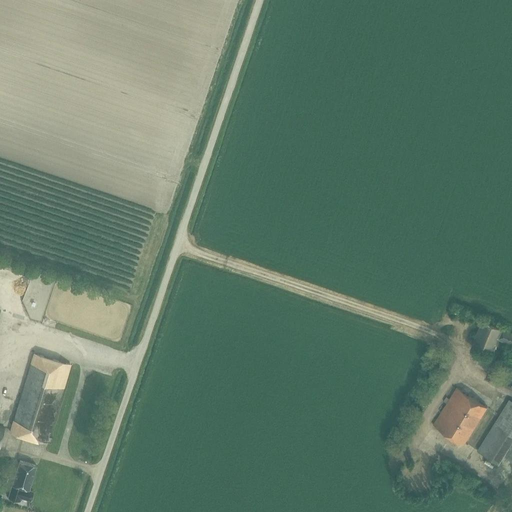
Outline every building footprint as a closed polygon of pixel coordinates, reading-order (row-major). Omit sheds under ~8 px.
[(37,276),(29,274),(26,283),(34,285),(37,276)] [(511,331),(496,325),(482,320),(473,343),(493,351),(499,338),(511,343),(511,331)] [(10,432),(37,440),(46,443),(70,365),(34,354),(10,432)] [(433,425),(442,430),(464,444),(487,406),(457,387),(433,425)] [(478,451),(498,464),(511,442),(511,400),(510,399),(478,451)] [(432,472),(432,469),(432,466),(431,463),(429,460),(427,457),(425,455),(421,453),(419,453),(416,452),(412,452),(409,453),(406,455),(403,457),(401,459),(400,462),(398,465),(398,469),(398,472),(399,475),(401,479),(403,481),(406,484),(409,485),(412,486),(415,486),(418,486),(421,485),(424,484),(427,481),(429,479),(431,475),(432,472)] [(8,498),(14,499),(20,501),(21,497),(31,500),(33,491),(29,490),(36,465),(20,460),(8,498)]
